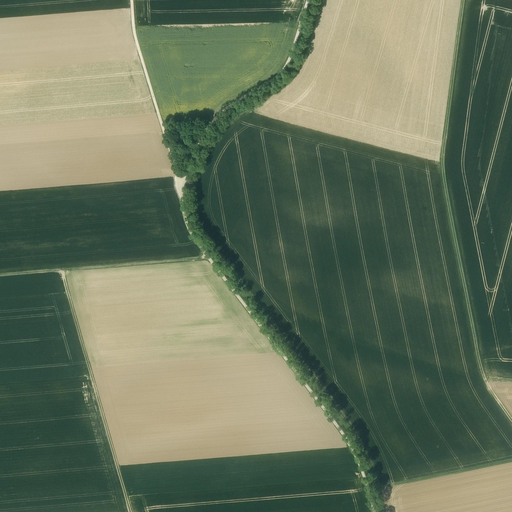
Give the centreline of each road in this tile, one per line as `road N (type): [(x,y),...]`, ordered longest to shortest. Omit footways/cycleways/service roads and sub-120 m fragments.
road 1 (track): [(312,0),(288,71),(204,140),(188,185),(181,184),(183,218),(206,260),(351,449),(372,511)]
road 2 (track): [(383,511),(360,444),(204,236),(193,210),(221,138),(298,80),(326,0)]
road 3 (track): [(511,423),(484,376),(444,165),(467,0)]
road 4 (track): [(0,279),(64,274),(132,511)]
road 5 (track): [(134,0),(138,40),(181,184)]
road 6 (track): [(206,260),(64,274)]
road 7 (track): [(511,461),(378,491)]
